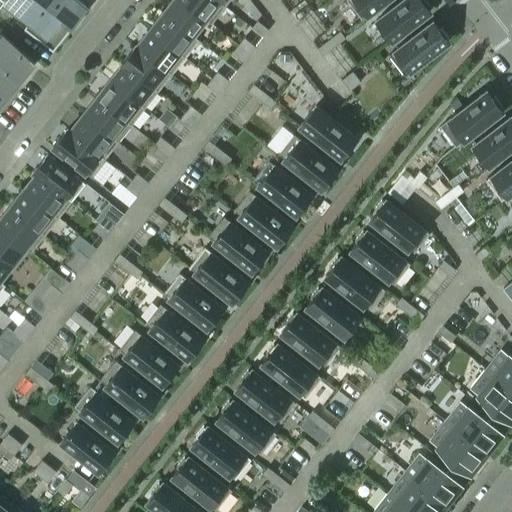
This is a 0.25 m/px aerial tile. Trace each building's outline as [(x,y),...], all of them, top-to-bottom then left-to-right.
[(4,0),(3,2),(28,22),(24,28),(53,50),(72,25),(39,0),(4,0)] [(39,0),(72,25),(87,6),(79,0),(39,0)] [(211,23),(212,23),(182,0),(171,0),(163,12),(198,40),(199,39),(193,35),(205,19),(211,23)] [(225,6),(217,0),(182,0),(212,23),(225,6)] [(346,0),(361,19),(386,0),(346,0)] [(401,0),(376,20),(392,40),(430,11),(428,8),(430,7),(425,0),(401,0)] [(198,40),(163,12),(149,29),(185,57),(198,40)] [(257,20),(252,27),(263,36),(268,29),(257,20)] [(438,28),(432,21),(388,54),(404,75),(448,41),(446,39),(449,37),(441,26),(438,28)] [(136,44),(135,45),(171,74),(185,57),(149,29),(136,45),(136,44)] [(340,30),(328,39),(334,46),(345,37),(340,30)] [(34,59),(1,32),(0,33),(0,60),(19,76),(34,59)] [(255,46),(244,37),(239,44),(249,53),(255,46)] [(328,39),(317,48),(322,55),(334,46),(328,39)] [(239,44),(233,51),(244,59),(249,53),(239,44)] [(135,45),(122,62),(158,91),(171,74),(135,45)] [(0,60),(0,88),(5,93),(19,76),(0,60)] [(158,91),(122,62),(121,63),(122,63),(109,79),(145,108),(158,91)] [(228,80),(217,71),(212,78),(223,87),(228,80)] [(352,71),(341,79),(346,86),(358,78),(352,71)] [(223,87),(212,78),(206,85),(217,94),(223,87)] [(145,108),(109,79),(96,96),(131,124),(145,108)] [(265,92),(253,83),(248,90),(259,99),(265,92)] [(492,98),(486,90),(448,119),(464,140),(502,111),(500,108),(502,106),(494,96),(492,98)] [(270,108),(276,101),(265,92),(259,99),(270,108)] [(131,124),(96,96),(82,113),(118,141),(131,124)] [(202,114),(191,105),(185,112),(196,121),(202,114)] [(350,145),(356,137),(315,105),(299,125),(340,157),(342,155),(345,157),(353,146),(350,145)] [(185,112),(179,119),(190,128),(196,121),(185,112)] [(118,141),(82,113),(70,130),(67,128),(67,129),(105,158),(118,141)] [(511,117),(511,115),(473,145),(488,165),(511,147),(511,117)] [(105,158),(67,129),(53,146),(91,176),(105,158)] [(331,175),(337,168),(294,133),(278,154),(321,188),(323,186),(325,188),(334,177),(331,175)] [(175,147),(160,136),(155,143),(169,154),(175,147)] [(209,140),(203,147),(215,156),(220,149),(209,140)] [(155,143),(149,150),(164,162),(169,154),(155,143)] [(226,164),(231,157),(220,149),(215,156),(226,164)] [(47,153),(33,171),(71,200),(85,183),(47,153)] [(511,158),(485,179),(501,200),(511,191),(511,158)] [(306,201),(312,193),(269,159),(252,180),(296,214),(297,211),(300,213),(308,203),(306,201)] [(411,181),(417,187),(426,176),(419,170),(411,181)] [(35,173),(22,189),(58,217),(71,200),(33,171),(35,173)] [(148,181),(137,173),(131,180),(143,188),(148,181)] [(131,180),(126,187),(137,196),(143,188),(131,180)] [(458,183),(446,192),(452,199),(463,190),(458,183)] [(22,189),(9,206),(45,234),(58,217),(22,189)] [(286,232),(293,224),(249,190),(233,210),(276,245),(278,242),(281,244),(289,234),(286,232)] [(446,192),(435,201),(440,208),(452,199),(446,192)] [(175,205),(164,196),(159,203),(170,212),(175,205)] [(373,209),(376,211),(370,219),(413,253),(429,233),(386,198),(384,201),(381,199),(373,209)] [(109,201),(100,212),(104,215),(108,218),(115,223),(123,213),(109,201)] [(170,212),(181,221),(187,214),(175,205),(170,212)] [(9,206),(0,217),(0,226),(31,251),(45,234),(9,206)] [(108,218),(104,215),(98,222),(109,230),(115,223),(108,218)] [(261,258),(267,250),(224,216),(208,236),(251,270),(253,268),(255,270),(263,260),(261,258)] [(98,222),(93,229),(104,238),(109,230),(98,222)] [(0,254),(12,264),(25,248),(31,252),(31,251),(0,226),(0,254)] [(410,263),(367,229),(365,231),(362,230),(354,240),(356,242),(350,250),(394,284),(410,263)] [(495,255),(494,255),(497,258),(509,250),(501,239),(489,248),(495,255)] [(495,255),(489,248),(487,244),(475,253),(483,264),(494,255),(495,255)] [(242,288),(248,281),(205,246),(188,267),(232,301),(234,299),(236,301),(244,290),(242,288)] [(88,257),(77,249),(72,256),(83,264),(88,257)] [(131,262),(120,253),(114,260),(125,269),(131,262)] [(0,254),(0,281),(4,285),(5,285),(0,280),(0,279),(12,264),(0,254)] [(384,289),(341,255),(339,257),(337,255),(329,266),(331,268),(325,275),(368,310),(384,289)] [(72,256),(66,263),(77,271),(83,264),(72,256)] [(444,260),(438,266),(449,275),(455,268),(444,260)] [(137,277),(142,270),(131,262),(125,269),(137,277)] [(216,314),(223,306),(179,272),(163,293),(206,327),(208,324),(211,326),(219,316),(216,314)] [(61,291),(50,283),(45,290),(56,298),(61,291)] [(360,315),(322,286),(320,288),(318,286),(309,296),(312,298),(306,306),(344,336),(360,315)] [(45,290),(39,297),(50,305),(56,298),(45,290)] [(401,297),(396,304),(407,312),(412,305),(401,297)] [(197,345),(203,337),(160,303),(144,323),(187,358),(189,355),(192,357),(200,347),(197,345)] [(407,312),(418,321),(423,314),(412,305),(407,312)] [(75,309),(70,316),(81,325),(86,318),(75,309)] [(340,346),(296,311),(295,314),(292,312),(284,322),(286,324),(280,332),(324,366),(340,346)] [(35,325),(24,316),(18,323),(29,332),(35,325)] [(81,325),(92,334),(97,327),(86,318),(81,325)] [(18,323),(12,331),(23,339),(29,332),(18,323)] [(443,326),(438,331),(450,340),(454,335),(443,326)] [(172,371),(178,363),(135,329),(118,349),(162,383),(164,381),(166,383),(174,373),(172,371)] [(321,376),(277,342),(275,345),(273,343),(265,353),(267,355),(261,363),(305,397),(321,376)] [(511,357),(501,349),(485,368),(511,389),(511,357)] [(356,353),(351,360),(362,369),(368,362),(356,353)] [(153,401),(159,394),(115,360),(99,380),(143,414),(145,412),(147,414),(155,403),(153,401)] [(362,369),(373,378),(379,371),(368,362),(362,369)] [(30,366),(25,373),(36,382),(42,375),(30,366)] [(295,402),(252,368),(250,370),(248,368),(239,379),(242,381),(236,388),(279,423),(295,402)] [(492,405),(487,412),(500,421),(505,415),(511,420),(511,418),(511,389),(485,368),(470,388),(492,405)] [(36,382),(47,391),(53,384),(42,375),(36,382)] [(127,427),(133,420),(90,385),(74,406),(117,440),(119,438),(122,439),(130,429),(127,427)] [(276,433),(233,399),(231,401),(228,399),(220,409),(223,411),(217,419),(260,453),(276,433)] [(468,407),(453,425),(453,426),(486,452),(501,433),(495,428),(500,421),(487,412),(482,418),(468,407)] [(312,410),(306,417),(318,426),(323,419),(312,410)] [(318,426),(329,434),(334,427),(323,419),(318,426)] [(451,457),(447,463),(459,473),(464,467),(470,472),(486,452),(453,426),(453,425),(445,419),(429,440),(451,457)] [(60,441),(98,471),(100,468),(102,470),(111,460),(108,458),(114,450),(76,420),(60,441)] [(251,459),(207,424),(205,427),(203,425),(195,435),(197,437),(191,445),(235,479),(251,459)] [(0,442),(0,444),(6,449),(15,438),(8,433),(0,442)] [(358,433),(354,438),(366,448),(370,442),(358,433)] [(6,449),(13,455),(22,444),(15,438),(6,449)] [(419,452),(404,472),(445,504),(460,485),(454,480),(459,473),(447,463),(442,470),(419,452)] [(231,489),(188,455),(186,458),(184,456),(176,466),(178,468),(172,476),(215,510),(231,489)] [(33,470),(40,476),(49,465),(42,459),(33,470)] [(40,476),(47,482),(56,470),(49,465),(40,476)] [(267,466),(262,473),(273,482),(279,475),(267,466)] [(404,472),(389,490),(416,511),(438,511),(445,504),(404,472)] [(273,482),(284,491),(290,484),(279,475),(273,482)] [(66,478),(57,489),(64,495),(73,484),(66,478)] [(202,511),(163,481),(161,483),(158,481),(150,492),(153,494),(147,501),(160,511),(202,511)] [(375,511),(416,511),(389,490),(374,510),(375,511)] [(0,494),(0,511),(11,511),(16,507),(0,494)]
